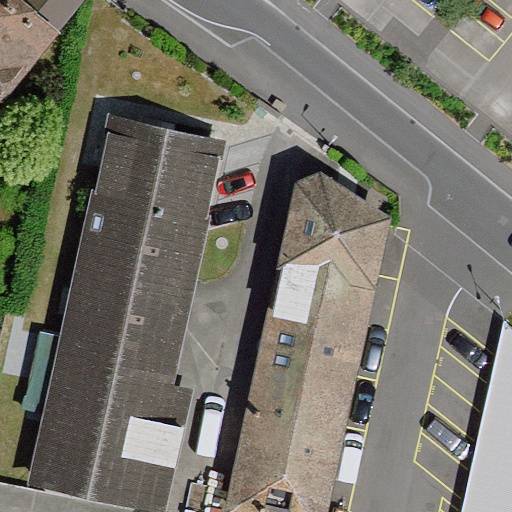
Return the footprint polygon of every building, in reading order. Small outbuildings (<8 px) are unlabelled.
[(0,0),(0,102),(57,34),(17,0),(0,0)] [(17,0),(57,34),(85,0),(17,0)] [(220,137),(112,114),(33,480),(141,504),(220,137)] [(319,171),(297,182),(225,509),(237,511),(319,511),(384,220),(319,171)] [(461,511),(511,511),(511,328),(503,326),(461,511)]
